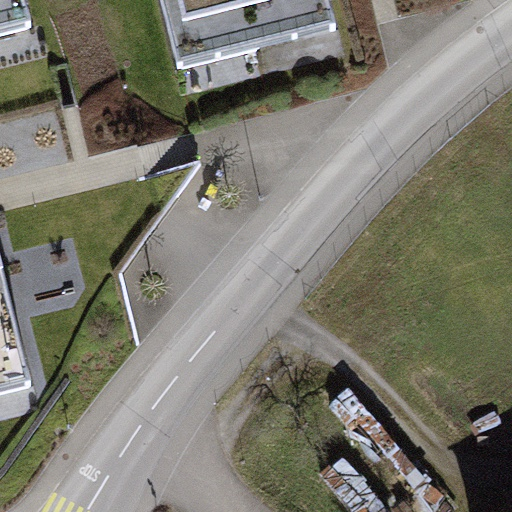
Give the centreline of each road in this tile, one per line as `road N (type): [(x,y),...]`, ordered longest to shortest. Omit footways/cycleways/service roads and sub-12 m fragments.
road 1 (residential): [(84,511),(201,347),(406,112)]
road 2 (residential): [(406,112),(511,38)]
